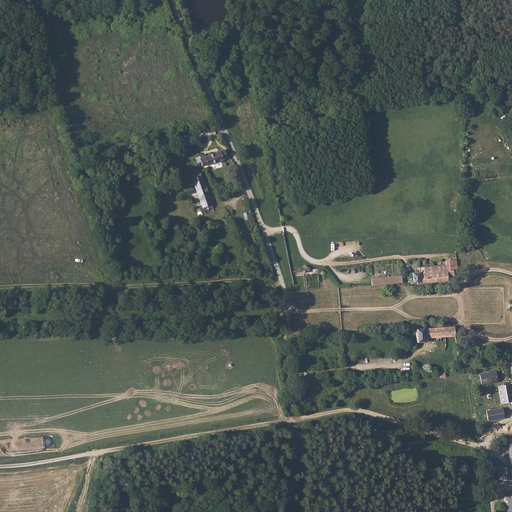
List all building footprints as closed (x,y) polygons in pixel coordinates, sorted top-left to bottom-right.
[(198,159),(199,161),(223,155),(220,148),(201,153),(199,151),(196,151),(196,153),(192,154),(194,160),(198,159)] [(197,169),(189,171),(203,206),(200,207),(201,212),(212,208),(197,169)] [(448,280),(449,280),(448,276),(454,276),(454,269),(458,269),(458,260),(447,261),(447,265),(420,267),(420,272),(413,272),(413,281),(413,282),(448,280)] [(372,277),(372,284),(404,282),(404,276),(402,277),(402,275),(372,277)] [(455,336),(455,325),(416,328),(417,332),(417,339),(425,339),(425,337),(455,336)] [(481,383),(497,380),(497,378),(501,378),(500,374),(496,375),(496,370),(480,372),(481,383)] [(501,402),(511,399),(511,383),(511,384),(510,381),(503,383),(503,384),(498,385),(501,402)] [(504,417),(502,406),(486,409),(488,420),(504,417)] [(511,511),(511,494),(503,496),(504,511),(511,511)]
